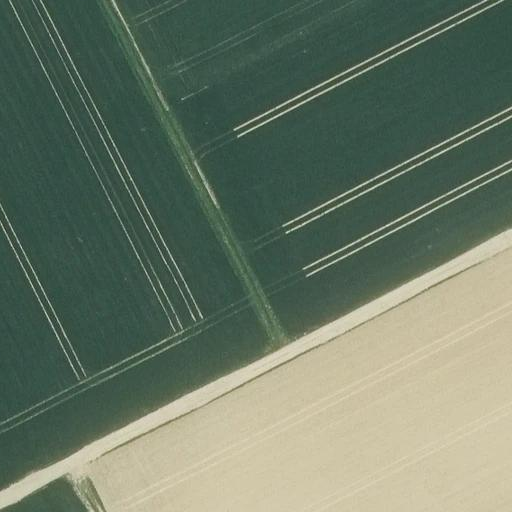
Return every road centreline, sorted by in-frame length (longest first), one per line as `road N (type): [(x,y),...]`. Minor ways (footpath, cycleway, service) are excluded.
road 1 (track): [(90,477),(294,350),(511,239)]
road 2 (track): [(114,0),(294,350)]
